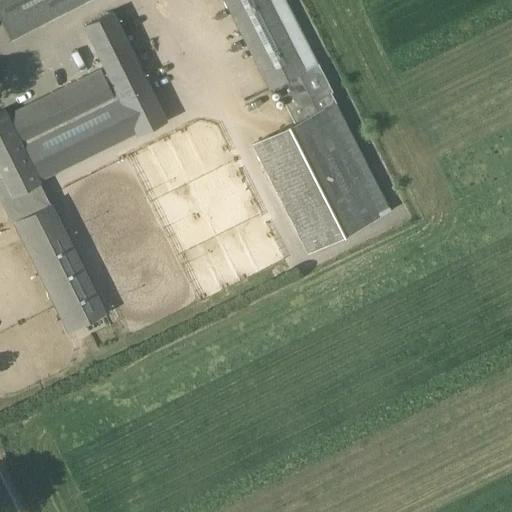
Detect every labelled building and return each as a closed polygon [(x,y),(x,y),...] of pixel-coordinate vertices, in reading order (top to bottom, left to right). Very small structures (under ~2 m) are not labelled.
[(0,0),(0,17),(10,38),(85,0),(0,0)] [(307,253),(390,210),(284,0),(222,0),(268,90),(276,86),(294,123),(252,144),(307,253)] [(120,101),(150,87),(112,11),(82,25),(120,101)] [(22,148),(116,101),(100,69),(5,114),(3,110),(0,110),(0,170),(4,177),(0,179),(0,200),(10,222),(12,221),(66,331),(105,313),(38,182),(22,148)] [(90,361),(91,368),(107,366),(104,347),(92,349),(90,336),(76,338),(81,363),(90,361)]
